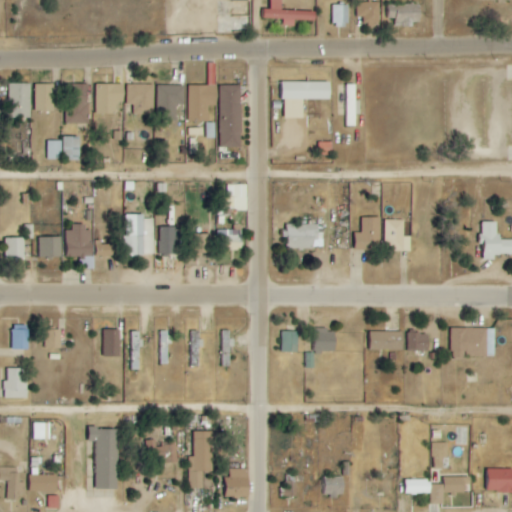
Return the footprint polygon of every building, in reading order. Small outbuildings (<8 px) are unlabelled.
[(282,10),(282,0),(270,0),(270,9),(264,9),(263,19),(283,19),(283,26),(295,27),(295,20),(316,21),(316,11),(282,10)] [(380,2),(358,3),(358,17),(364,17),(364,24),(381,23),(380,2)] [(422,25),(421,2),(388,4),(389,19),(396,18),(396,26),(422,25)] [(349,5),(331,5),(331,26),(348,26),(349,5)] [(330,82),(280,82),(279,100),(284,100),(284,118),(303,119),(303,99),(330,100),(330,82)] [(30,84),(9,84),(9,118),(30,118),(30,84)] [(53,84),(34,84),(35,111),(54,111),(53,84)] [(88,124),(87,84),(66,85),(66,124),(88,124)] [(95,114),(116,114),(116,102),(124,102),(124,84),(96,84),(95,114)] [(355,126),(355,115),(360,115),(360,100),(355,100),(355,84),(344,84),(345,126),(355,126)] [(154,85),(127,85),(126,105),(134,105),(133,115),(153,115),(154,85)] [(217,86),(188,85),(187,122),(208,122),(208,106),(216,106),(217,86)] [(184,105),(184,86),(157,86),(157,120),(179,119),(178,105),(184,105)] [(241,86),(219,86),(219,148),(241,148),(241,86)] [(80,160),(80,137),(63,137),(62,141),(47,141),(47,160),(80,160)] [(247,185),(225,185),(225,210),(247,210),(247,185)] [(154,219),(144,219),(144,214),(125,215),(126,256),(155,255),(154,219)] [(381,217),(361,217),(361,232),(354,232),(354,250),(380,251),(381,217)] [(404,220),(384,220),(385,251),(411,251),(411,237),(404,237),(404,220)] [(511,256),(511,239),(498,240),(498,222),(480,223),(480,244),(482,244),(483,257),(511,256)] [(286,249),(314,250),(315,242),(321,242),(321,225),(286,224),(286,249)] [(93,270),(92,227),(65,227),(66,270),(93,270)] [(176,227),(159,228),(159,255),(176,255),(176,227)] [(217,231),(220,250),(244,246),(241,227),(217,231)] [(210,234),(189,234),(190,253),(211,253),(210,234)] [(61,237),(38,238),(39,258),(61,257),(61,237)] [(25,238),(10,238),(10,245),(6,245),(5,260),(24,260),(25,238)] [(96,244),(96,256),(113,257),(114,244),(96,244)] [(495,329),(452,328),(452,357),(495,358),(495,329)] [(28,330),(11,330),(12,351),(29,350),(28,330)] [(61,330),(45,330),(45,349),(61,349),(61,330)] [(114,330),(102,330),(104,358),(120,357),(119,338),(114,338),(114,330)] [(315,330),(314,352),(335,353),(336,330),(315,330)] [(298,352),(297,331),(282,332),(282,353),(298,352)] [(140,332),(131,332),(130,370),(140,371),(140,332)] [(404,332),(371,332),(371,350),(404,350),(404,332)] [(408,352),(428,351),(428,333),(408,333),(408,352)] [(305,369),(314,368),(313,353),(304,353),(305,369)] [(5,399),(27,398),(26,369),(5,369),(5,399)] [(31,440),(50,440),(50,423),(32,423),(31,440)] [(118,429),(89,429),(88,442),(96,442),(96,489),(117,490),(118,429)] [(212,472),(213,432),(194,432),(194,457),(189,457),(189,489),(203,489),(203,472),(212,472)] [(177,463),(176,444),(154,445),(154,441),(145,441),(146,464),(177,463)] [(433,469),(444,469),(443,459),(448,459),(447,443),(433,443),(433,469)] [(18,468),(0,468),(0,482),(8,482),(7,501),(18,501),(18,495),(25,496),(25,482),(18,482),(18,468)] [(225,498),(249,498),(249,469),(228,469),(229,478),(224,478),(225,498)] [(511,492),(511,469),(488,469),(488,492),(511,492)] [(59,475),(26,475),(26,491),(59,491),(59,475)] [(285,475),(285,489),(282,489),(282,498),(296,497),(295,475),(285,475)] [(344,478),(324,477),(324,497),(344,497),(344,478)] [(431,481),(405,479),(405,494),(431,495),(431,481)] [(59,496),(48,496),(48,509),(59,509),(59,496)]
